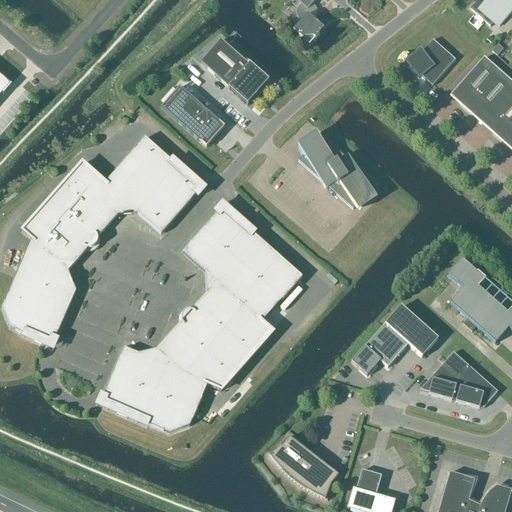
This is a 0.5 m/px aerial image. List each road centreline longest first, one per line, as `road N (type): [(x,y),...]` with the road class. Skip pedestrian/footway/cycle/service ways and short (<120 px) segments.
road 1 (unclassified): [(511,204),(352,59)]
road 2 (unclassified): [(226,177),(266,131),(352,59)]
road 3 (unclassified): [(0,28),(39,62),(59,62),(117,0)]
road 4 (unclassified): [(503,449),(384,415)]
